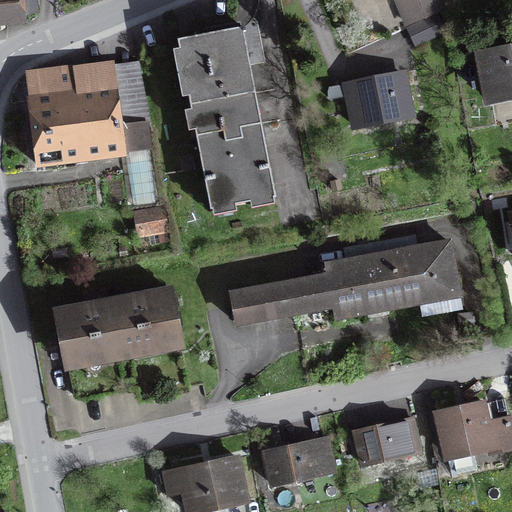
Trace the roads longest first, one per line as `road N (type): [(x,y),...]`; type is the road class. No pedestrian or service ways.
road 1 (residential): [(40,462),(511,357)]
road 2 (residential): [(40,462),(0,244)]
road 3 (residential): [(0,67),(29,43),(136,0)]
